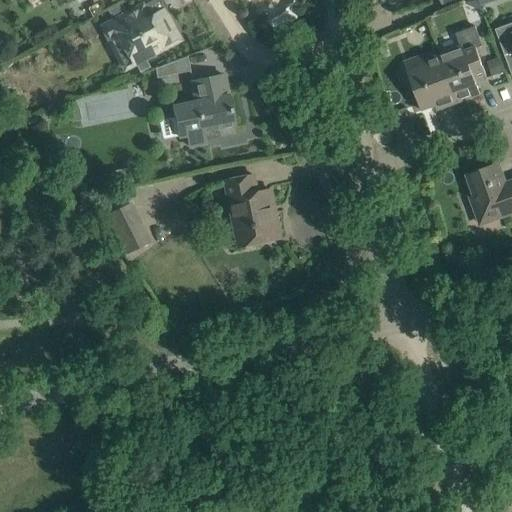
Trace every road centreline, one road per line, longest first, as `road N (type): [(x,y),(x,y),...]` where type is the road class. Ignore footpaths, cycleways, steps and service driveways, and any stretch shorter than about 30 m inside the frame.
road 1 (unclassified): [(0,406),(140,369),(406,325)]
road 2 (unclassified): [(465,511),(406,325)]
road 3 (unclassified): [(406,325),(366,167)]
road 4 (unclassified): [(366,167),(511,115)]
road 5 (unclassified): [(342,44),(264,57),(218,0)]
road 6 (unclassified): [(366,167),(342,44)]
